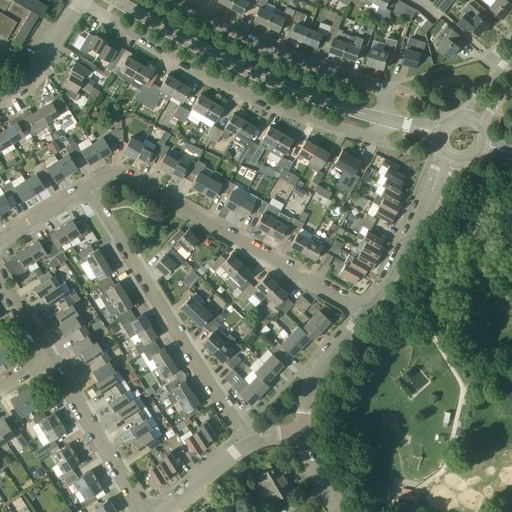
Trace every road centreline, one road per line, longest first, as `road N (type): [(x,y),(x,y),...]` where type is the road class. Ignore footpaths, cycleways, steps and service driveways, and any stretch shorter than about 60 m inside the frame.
road 1 (residential): [(76,3),(273,110),(370,138),(385,120)]
road 2 (residential): [(366,311),(119,175),(84,190)]
road 3 (residential): [(250,441),(84,190)]
road 4 (tertiary): [(385,120),(241,69),(114,0)]
road 5 (residential): [(385,120),(390,93),(263,45),(177,0)]
road 6 (residential): [(143,511),(48,358)]
road 7 (residential): [(366,311),(450,160)]
road 8 (residential): [(300,436),(304,400),(366,311)]
road 9 (residential): [(0,97),(30,79),(76,3)]
